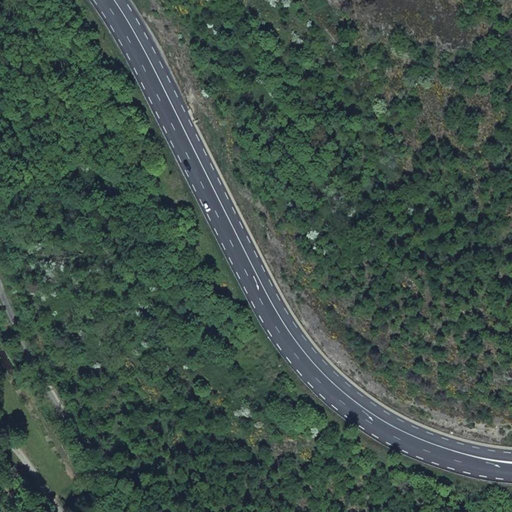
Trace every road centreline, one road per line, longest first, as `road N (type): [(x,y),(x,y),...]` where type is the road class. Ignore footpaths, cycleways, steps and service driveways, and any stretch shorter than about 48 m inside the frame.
road 1 (primary): [(110,0),(305,357),(341,394),(403,435),(511,464)]
road 2 (unclassified): [(108,511),(105,486),(0,295)]
